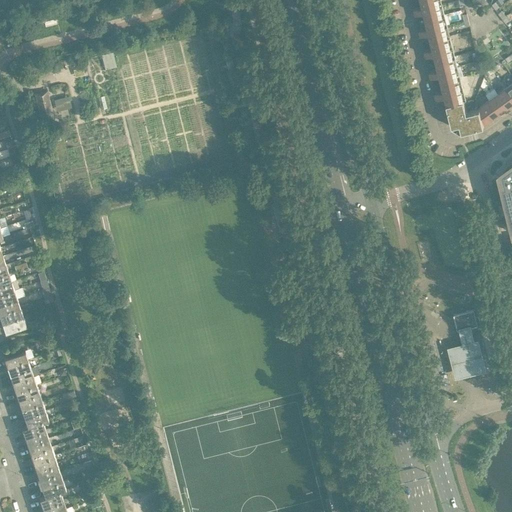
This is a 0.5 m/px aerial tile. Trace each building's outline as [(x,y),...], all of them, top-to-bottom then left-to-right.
[(421,0),(423,5),(414,7),(416,13),(424,11),(426,18),(443,14),(439,0),(421,0)] [(428,26),(419,28),(421,34),(429,32),(431,39),(448,35),(443,14),(426,18),(428,26)] [(508,14),(506,15),(502,18),(506,23),(511,19),(508,14)] [(433,47),(425,49),(426,55),(435,53),(436,60),(453,56),(448,35),(431,39),(433,47)] [(103,52),(105,67),(117,65),(115,50),(103,52)] [(438,68),(430,70),(431,76),(440,74),(442,81),(458,77),(453,56),(436,60),(438,68)] [(444,89),(435,91),(437,97),(445,95),(447,102),(464,98),(458,77),(442,81),(444,89)] [(487,93),(490,97),(498,91),(495,87),(487,93)] [(511,93),(507,87),(498,93),(508,107),(511,104),(511,93)] [(54,118),(47,90),(34,93),(42,121),(54,118)] [(498,93),(489,99),(499,113),(508,107),(498,93)] [(70,94),(55,98),(58,110),(73,106),(70,94)] [(464,98),(447,102),(452,124),(460,122),(462,130),(483,125),(491,119),(481,105),(479,107),(479,108),(467,111),(464,98)] [(489,99),(481,105),(491,119),(499,113),(489,99)] [(511,159),(509,161),(511,164),(503,169),(506,182),(504,182),(511,217),(511,159)] [(0,274),(9,272),(6,263),(0,264),(0,274)] [(0,284),(12,280),(9,272),(0,274),(0,284)] [(0,293),(15,289),(12,280),(0,284),(0,293)] [(23,285),(16,288),(18,295),(25,293),(23,285)] [(0,303),(18,297),(15,289),(0,293),(0,303)] [(0,312),(20,306),(18,297),(0,303),(0,312)] [(502,354),(489,305),(483,307),(477,308),(480,322),(489,357),(495,355),(502,354)] [(23,314),(20,306),(0,312),(0,313),(2,321),(23,314)] [(480,322),(477,308),(474,309),(454,314),(458,328),(458,329),(459,329),(460,329),(460,328),(476,324),(476,325),(477,324),(478,324),(478,323),(480,322)] [(26,323),(23,314),(2,321),(5,330),(26,323)] [(447,346),(455,377),(486,369),(479,338),(474,339),(470,323),(459,326),(462,342),(447,346)] [(28,358),(25,349),(4,356),(7,365),(28,358)] [(31,366),(28,358),(7,365),(10,373),(31,366)] [(34,375),(31,366),(10,373),(13,382),(34,375)] [(37,383),(34,375),(13,382),(16,390),(37,383)] [(39,392),(37,383),(16,390),(19,399),(39,392)] [(74,390),(62,394),(64,399),(76,395),(74,390)] [(42,400),(39,392),(19,399),(22,407),(42,400)] [(45,409),(42,400),(22,407),(25,416),(45,409)] [(48,417),(45,409),(25,416),(27,424),(43,419),(48,417)] [(46,428),(43,419),(27,424),(22,426),(22,427),(25,435),(46,428)] [(49,437),(46,428),(25,435),(28,444),(49,437)] [(51,445),(49,437),(28,444),(31,452),(51,445)] [(54,454),(51,445),(31,452),(34,461),(54,454)] [(57,463),(54,454),(34,461),(37,469),(57,463)] [(60,471),(57,463),(37,469),(39,478),(60,471)] [(63,479),(60,471),(39,478),(42,486),(63,479)] [(66,488),(65,487),(63,479),(42,486),(45,495),(60,490),(66,488)] [(63,498),(60,490),(45,495),(39,497),(42,505),(63,498)] [(49,511),(66,507),(63,499),(63,498),(42,505),(44,511),(49,511)]
